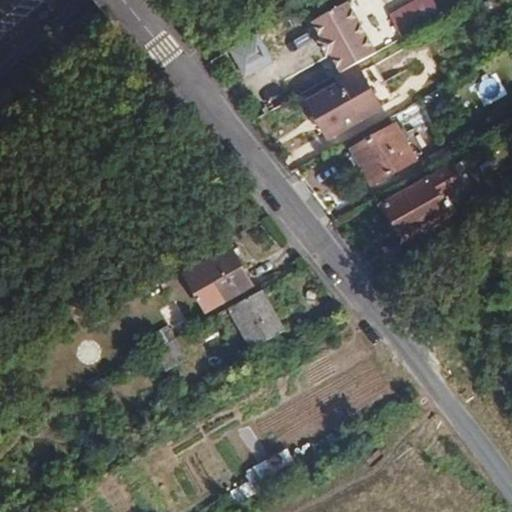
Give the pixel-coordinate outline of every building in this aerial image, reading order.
[(401,40),(445,23),(435,0),(419,0),(390,11),(401,40)] [(385,50),(399,42),(387,20),(375,26),(378,32),(376,33),(385,50)] [(287,46),(279,32),(257,45),(265,59),(287,46)] [(324,62),(333,79),(355,67),(362,63),(352,46),(324,62)] [(381,52),(362,63),(369,76),(389,65),(381,52)] [(359,74),(355,67),(333,79),(338,86),(359,74)] [(338,86),(306,104),(326,141),(358,122),(357,121),(379,108),(359,74),(338,86)] [(370,187),(414,163),(394,130),(352,154),(370,187)] [(448,218),(427,180),(381,206),(402,245),(448,218)] [(248,285),(230,254),(185,279),(203,310),(248,285)] [(280,333),(258,293),(228,310),(250,349),(280,333)] [(145,342),(152,353),(173,341),(167,330),(145,342)] [(190,347),(183,336),(173,341),(180,353),(190,347)] [(173,341),(152,353),(162,372),(183,359),(180,353),(173,341)]
